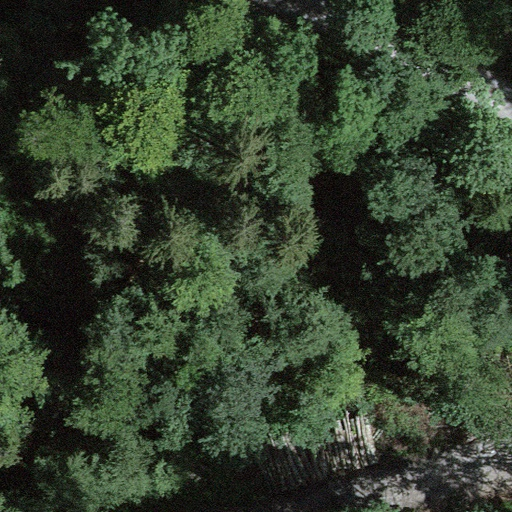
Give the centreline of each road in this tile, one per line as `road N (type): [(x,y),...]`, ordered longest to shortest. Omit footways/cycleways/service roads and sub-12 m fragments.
road 1 (track): [(243,511),(370,487),(511,441)]
road 2 (track): [(287,0),(511,98)]
